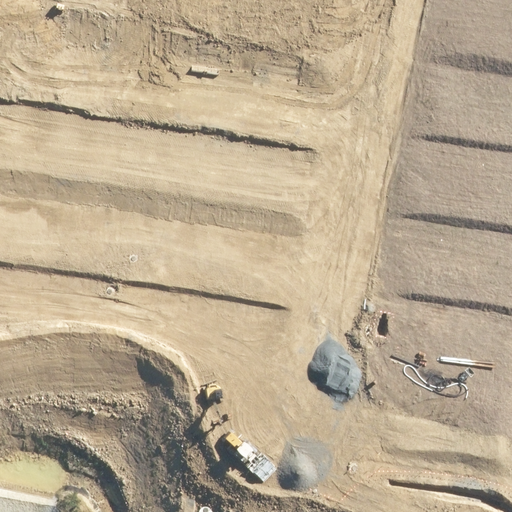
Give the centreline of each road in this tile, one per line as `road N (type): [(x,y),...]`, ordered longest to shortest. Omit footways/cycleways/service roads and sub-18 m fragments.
road 1 (residential): [(391,0),(315,467)]
road 2 (residential): [(0,413),(315,467)]
